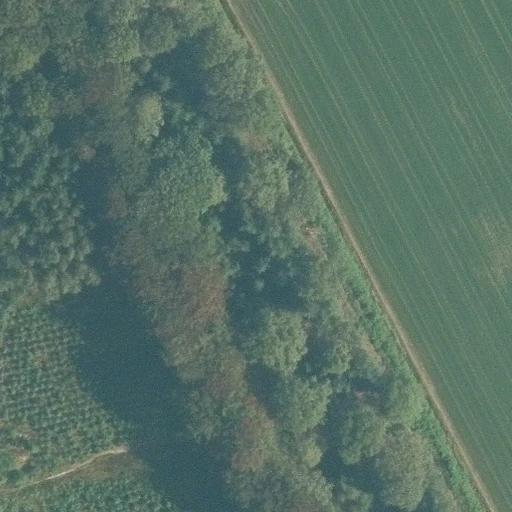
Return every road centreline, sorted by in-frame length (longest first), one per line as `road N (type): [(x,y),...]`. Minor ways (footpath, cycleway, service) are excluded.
road 1 (track): [(246,428),(47,0)]
road 2 (track): [(0,489),(246,428)]
